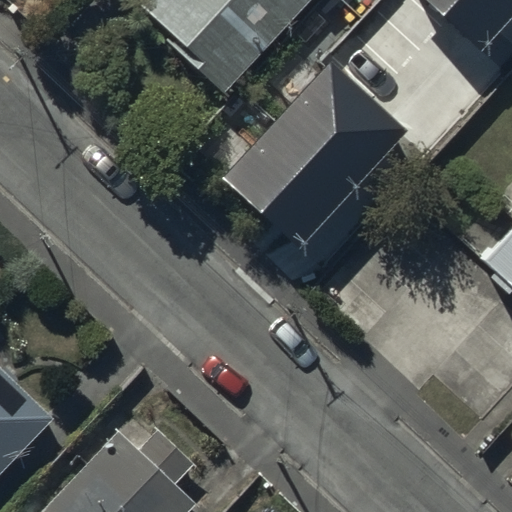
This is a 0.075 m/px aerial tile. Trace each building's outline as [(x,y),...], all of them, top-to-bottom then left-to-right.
[(221,83),(296,0),(146,0),(172,23),(164,32),(221,83)] [(427,0),(471,39),(507,0),(427,0)] [(398,120),(322,51),(214,168),(290,238),(398,120)] [(511,194),(473,236),(511,271),(511,194)] [(0,454),(47,405),(0,361),(0,454)] [(137,439),(113,417),(26,511),(172,511),(191,491),(172,474),(191,454),(154,420),(137,439)]
